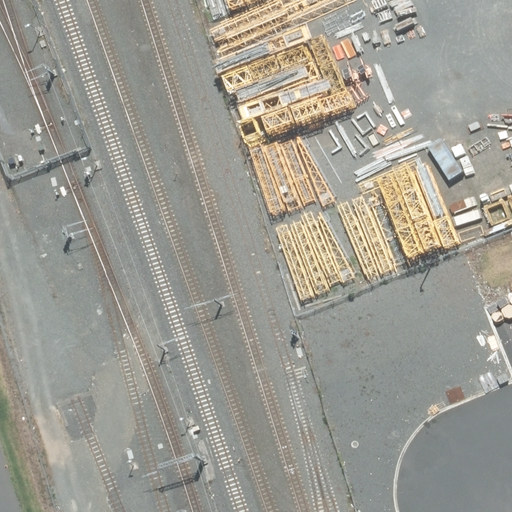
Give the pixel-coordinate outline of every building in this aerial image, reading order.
[(265,47),(239,57),(246,77),(272,67),(265,47)] [(275,74),(247,80),(252,99),(279,93),(275,74)] [(296,97),(261,107),(273,148),(308,138),(296,97)] [(338,137),(336,138),(339,157),(364,153),(358,115),(335,119),(338,137)] [(411,263),(445,250),(446,253),(472,243),(468,233),(496,223),(461,132),(436,142),(441,156),(413,166),(432,217),(398,230),(411,263)] [(511,170),(498,175),(510,216),(511,215),(511,170)] [(382,171),(344,182),(347,195),(386,184),(382,171)] [(370,213),(363,195),(318,210),(324,229),(370,213)]
